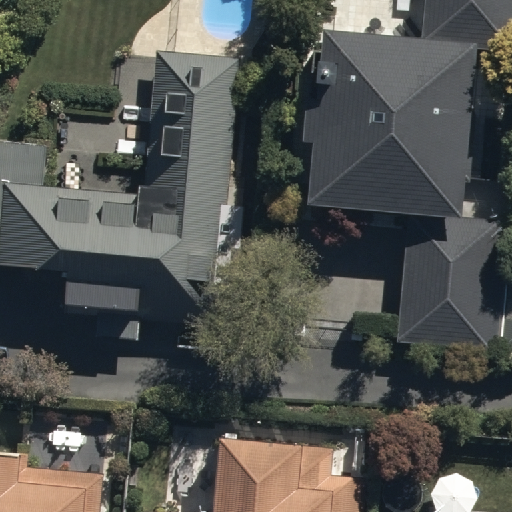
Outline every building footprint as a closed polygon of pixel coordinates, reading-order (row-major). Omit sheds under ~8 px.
[(511,0),(429,0),(426,33),(324,24),(320,79),(307,78),(303,134),(314,135),(309,197),(462,208),(476,42),(511,45),(511,0)] [(40,181),(42,143),(0,139),(0,263),(72,270),(70,300),(101,303),(98,329),(139,333),(141,318),(231,326),(241,207),(226,205),(239,54),(155,49),(148,178),(138,177),(137,186),(40,181)] [(506,215),(403,209),(396,340),(499,345),(503,268),(506,215)] [(511,355),(511,268),(503,268),(499,345),(499,355),(511,355)] [(335,443),(223,432),(215,511),(180,507),(179,511),(155,509),(154,511),(362,511),(366,477),(332,474),(335,443)] [(0,511),(99,511),(102,468),(27,463),(28,450),(0,448),(0,511)]
